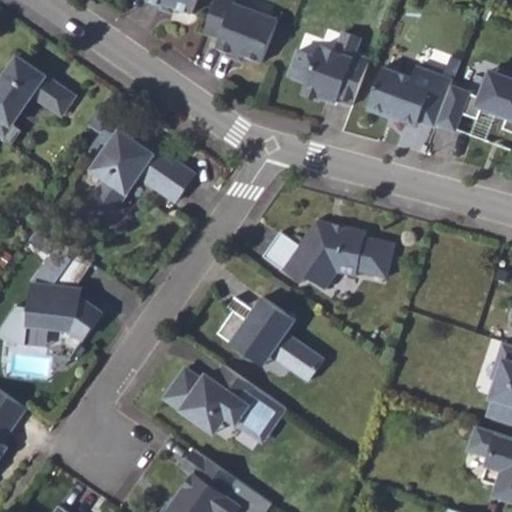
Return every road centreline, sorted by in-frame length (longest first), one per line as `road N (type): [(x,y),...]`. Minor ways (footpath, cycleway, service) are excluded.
road 1 (residential): [(271,148),(85,430),(112,448)]
road 2 (residential): [(48,0),(271,148)]
road 3 (residential): [(271,148),(511,212)]
